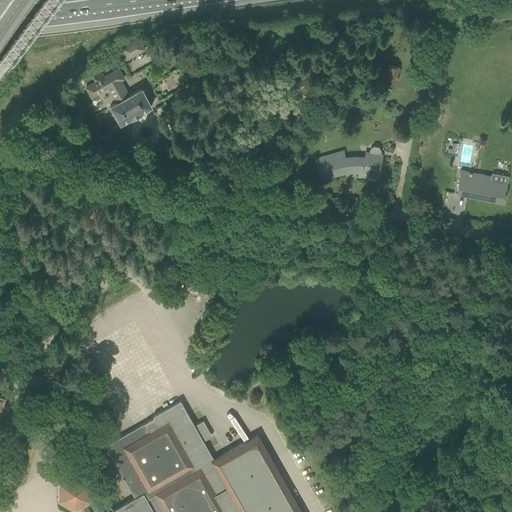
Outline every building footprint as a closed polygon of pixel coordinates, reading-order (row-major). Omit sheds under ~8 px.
[(127,59),(144,49),(138,38),(120,48),(127,59)] [(396,87),(399,67),(386,65),(383,85),(396,87)] [(118,78),(122,75),(118,69),(103,77),(101,73),(93,78),(95,82),(86,88),(91,97),(106,89),(108,88),(116,103),(110,106),(111,108),(111,110),(113,114),(114,114),(120,124),(130,118),(131,118),(132,118),(134,121),(141,117),(139,114),(141,113),(141,112),(151,106),(146,97),(146,95),(144,91),(142,91),(141,89),(128,96),(118,78)] [(381,152),(378,147),(373,146),(369,149),(369,152),(365,151),(364,157),(360,156),(355,156),(350,156),(345,157),(343,150),(316,157),(321,179),(321,178),(334,175),(335,176),(335,175),(338,174),(348,172),(359,171),(359,177),(367,177),(368,174),(378,175),(377,180),(378,180),(379,170),(381,171),(381,169),(380,168),(382,154),(380,154),(381,152)] [(505,193),(508,179),(461,170),(457,194),(456,194),(468,197),(468,194),(488,198),(487,200),(503,203),(504,198),(505,198),(506,193),(505,193)] [(300,511),(257,435),(213,460),(202,439),(208,436),(201,424),(195,427),(180,401),(152,416),(153,418),(105,446),(134,498),(109,511),(89,511),(85,505),(91,502),(91,483),(74,473),(58,483),(58,502),(74,511),(79,509),(81,511),(300,511)]
